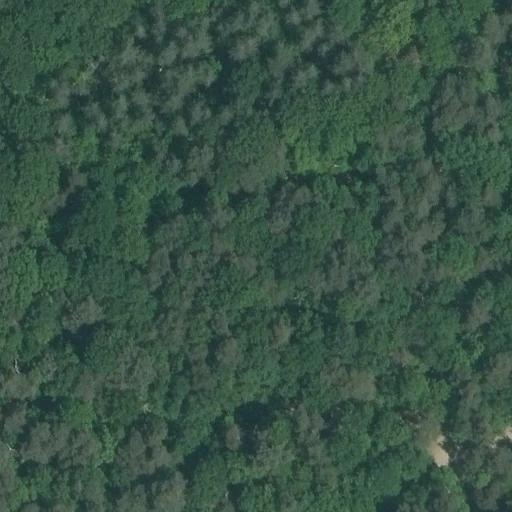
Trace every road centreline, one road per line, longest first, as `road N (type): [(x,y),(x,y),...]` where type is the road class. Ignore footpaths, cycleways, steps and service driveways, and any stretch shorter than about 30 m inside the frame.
road 1 (track): [(0,410),(207,421),(385,416),(436,431),(444,469),(484,511)]
road 2 (track): [(511,179),(459,118),(431,103),(423,68),(388,31),(376,0)]
road 3 (track): [(511,429),(357,511)]
